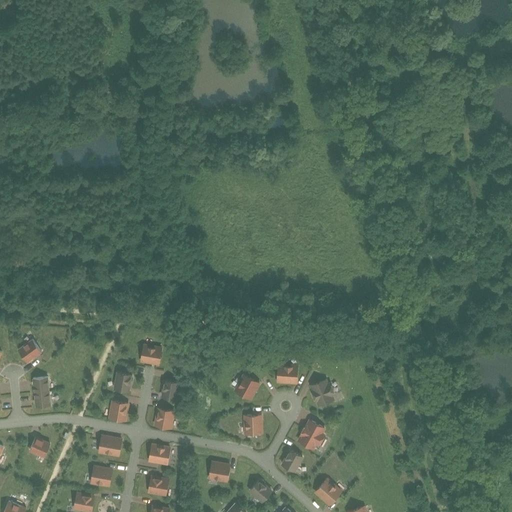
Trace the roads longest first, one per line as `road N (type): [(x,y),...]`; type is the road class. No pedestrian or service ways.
road 1 (track): [(481,511),(323,0)]
road 2 (track): [(0,300),(424,332)]
road 3 (track): [(130,309),(37,511)]
road 4 (track): [(511,40),(456,54),(360,117)]
road 5 (residential): [(139,428),(264,457)]
road 6 (residential): [(19,419),(78,416),(139,428)]
